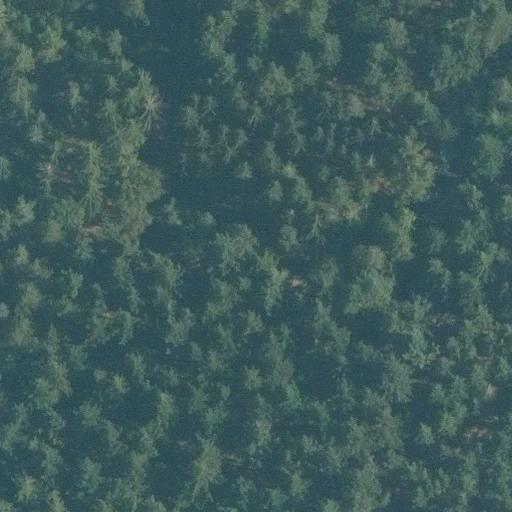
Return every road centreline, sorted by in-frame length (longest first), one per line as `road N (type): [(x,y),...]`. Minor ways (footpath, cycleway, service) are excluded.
road 1 (track): [(511,74),(390,316),(0,229)]
road 2 (track): [(188,0),(141,257)]
road 3 (track): [(59,241),(0,419)]
road 4 (track): [(390,316),(511,345)]
